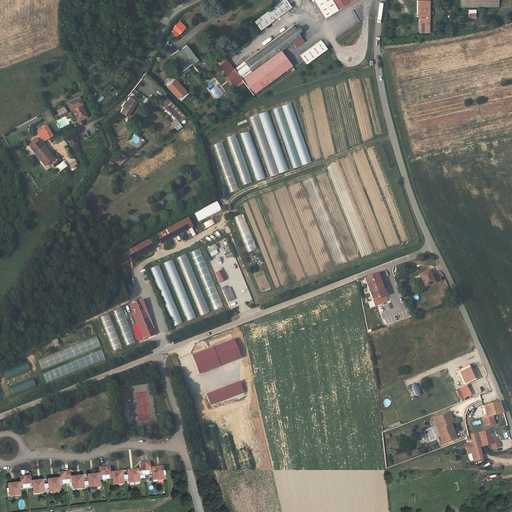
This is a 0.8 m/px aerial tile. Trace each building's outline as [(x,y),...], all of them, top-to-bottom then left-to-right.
[(283,0),(278,4),(284,12),(291,7),(285,0),(283,0)] [(338,10),(332,0),(314,0),(325,17),(338,10)] [(332,0),(338,10),(354,0),(332,0)] [(417,0),(417,16),(419,16),(419,21),(429,21),(429,0),(417,0)] [(284,12),(278,4),(263,16),(255,22),(261,30),(284,12)] [(468,18),(476,18),(476,9),(468,9),(468,18)] [(176,37),(185,28),(180,22),(171,31),(176,37)] [(243,82),(253,94),(276,78),(292,66),(280,50),(282,49),(285,47),(288,45),(291,43),(292,42),(296,47),(304,41),(298,32),(301,30),(299,27),(297,28),(296,27),(294,28),(293,26),(274,39),(234,69),(241,79),(243,82)] [(300,55),(304,60),(306,64),(327,48),(320,40),(300,55)] [(187,46),(179,51),(182,54),(178,57),(175,52),(171,56),(180,68),(188,62),(187,61),(189,59),(192,63),(193,64),(198,60),(187,46)] [(227,59),(225,57),(217,62),(219,65),(227,59)] [(182,70),(192,63),(189,59),(187,61),(188,62),(180,68),(182,70)] [(227,59),(219,65),(224,72),(226,74),(226,75),(228,78),(233,85),(234,84),(236,87),(242,83),(240,80),(241,79),(234,69),(227,59)] [(173,77),(165,84),(181,100),(189,93),(173,77)] [(171,109),(174,112),(178,109),(166,96),(162,100),(161,102),(169,111),(171,109)] [(127,115),(135,102),(136,101),(129,97),(126,102),(125,101),(122,107),(123,107),(121,111),(127,115)] [(72,108),(77,121),(86,116),(81,104),(82,104),(80,98),(68,103),(70,109),(72,108)] [(135,102),(127,115),(132,118),(139,104),(135,102)] [(53,136),(47,126),(37,131),(43,142),(53,136)] [(256,181),(265,178),(249,129),(239,133),(252,170),(256,181)] [(241,186),(250,183),(235,135),(226,138),(241,186)] [(53,159),(39,141),(36,139),(32,142),(34,145),(31,148),(30,148),(44,166),(53,159)] [(213,144),(228,193),(237,190),(223,142),(213,144)] [(284,153),(277,155),(283,172),(294,168),(291,159),(286,161),(284,153)] [(121,154),(115,163),(120,166),(126,157),(121,154)] [(59,172),(66,166),(62,161),(55,167),(59,172)] [(216,202),(193,212),(197,221),(220,210),(216,202)] [(233,217),(247,252),(256,249),(243,214),(233,217)] [(188,217),(179,223),(184,232),(193,226),(188,217)] [(202,224),(205,229),(214,224),(212,218),(202,224)] [(179,223),(156,235),(161,244),(184,232),(179,223)] [(148,249),(121,264),(122,265),(154,248),(149,239),(144,241),(148,249)] [(117,256),(121,264),(148,249),(144,241),(117,256)] [(211,257),(218,253),(214,244),(206,247),(211,257)] [(200,248),(191,251),(213,310),(222,307),(200,248)] [(186,254),(177,257),(200,316),(209,312),(186,254)] [(173,259),(163,263),(186,321),(195,318),(173,259)] [(181,323),(161,264),(151,268),(171,327),(181,323)] [(220,269),(215,271),(220,282),(225,279),(220,269)] [(426,270),(416,275),(421,287),(432,282),(426,270)] [(374,301),(386,296),(378,274),(365,278),(374,301)] [(227,288),(222,290),(227,302),(231,300),(227,288)] [(388,301),(386,296),(374,301),(369,303),(371,308),(388,301)] [(128,305),(142,339),(154,334),(141,300),(128,305)] [(121,308),(112,311),(126,345),(135,342),(121,308)] [(108,314),(99,317),(113,351),(121,347),(108,314)] [(233,339),(192,355),(199,374),(241,357),(233,339)] [(41,370),(82,353),(78,345),(38,361),(41,370)] [(2,370),(6,379),(29,371),(26,362),(2,370)] [(73,363),(42,374),(46,382),(76,371),(73,363)] [(469,367),(459,371),(464,383),(474,379),(469,367)] [(32,378),(8,387),(12,395),(35,386),(32,378)] [(240,381),(207,394),(211,405),(244,392),(240,381)] [(415,384),(411,385),(416,396),(420,395),(415,384)] [(466,386),(460,388),(464,397),(470,394),(466,386)] [(484,406),(487,416),(492,415),(503,412),(500,401),(484,406)] [(455,432),(452,423),(449,413),(441,416),(443,421),(437,423),(444,442),(452,439),(450,434),(455,432)] [(494,423),(492,415),(487,416),(482,418),(484,426),(494,423)] [(473,458),(481,456),(479,447),(491,444),(493,449),(501,447),(498,436),(491,437),(489,430),(484,431),(471,435),(473,442),(465,444),(468,453),(472,452),(473,458)] [(157,469),(157,466),(150,467),(150,461),(145,462),(146,471),(149,470),(150,474),(152,474),(153,477),(156,476),(156,478),(164,477),(164,475),(163,471),(164,470),(164,469),(164,468),(163,468),(163,467),(163,468),(162,468),(161,468),(157,469)] [(129,471),(128,471),(127,472),(127,473),(128,475),(129,475),(129,479),(129,481),(137,480),(137,479),(140,478),(140,475),(143,475),(142,471),(146,471),(145,462),(139,463),(140,468),(134,469),(134,471),(130,472),(130,471),(129,471)] [(113,478),(113,481),(116,481),(116,482),(125,481),(124,480),(124,476),(124,475),(125,474),(124,472),(123,472),(122,472),(121,472),(118,473),(118,471),(111,472),(110,466),(105,467),(106,475),(110,474),(110,479),(113,478)] [(89,476),(88,476),(87,478),(88,479),(89,480),(89,484),(90,485),(97,484),(97,483),(100,483),(100,480),(103,479),(102,475),(106,475),(105,467),(100,467),(100,473),(94,474),(94,476),(91,476),(90,476),(89,476)] [(50,481),(48,481),(48,482),(48,483),(48,484),(49,484),(50,488),(50,490),(58,489),(57,488),(60,487),(60,484),(63,484),(63,480),(66,479),(65,471),(60,472),(60,477),(54,478),(55,480),(51,481),(50,481)] [(71,471),(65,471),(66,479),(70,479),(71,483),(73,483),(74,486),(77,485),(77,487),(85,486),(85,484),(84,480),(85,479),(85,477),(84,476),(83,476),(82,477),(78,478),(78,475),(71,476),(71,471)] [(31,475),(26,476),(27,484),(30,484),(31,487),(34,487),(34,490),(37,490),(37,491),(45,490),(45,489),(44,485),(45,484),(45,483),(45,482),(44,481),(43,481),(42,482),(38,482),(38,480),(32,480),(31,475)] [(21,482),(15,483),(15,484),(11,485),(10,485),(9,485),(8,485),(8,487),(8,488),(10,489),(10,492),(10,494),(18,493),(18,492),(21,492),(21,489),(23,488),(23,484),(27,484),(26,476),(21,476),(21,482)]
